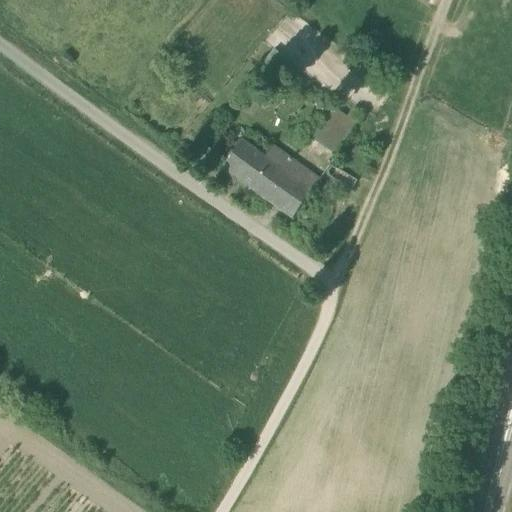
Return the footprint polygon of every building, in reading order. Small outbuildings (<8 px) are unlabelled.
[(285,79),(294,68),(273,50),(264,61),(285,79)] [(327,108),(325,99),(314,101),(316,111),(327,108)] [(335,155),(355,125),(346,118),(330,108),(318,126),(312,135),(310,138),(335,155)] [(346,118),(355,125),(362,115),(353,108),(346,118)] [(312,135),(318,126),(309,120),(303,129),(312,135)] [(292,220),(320,181),(273,147),(265,159),(242,142),(222,169),(292,220)]
